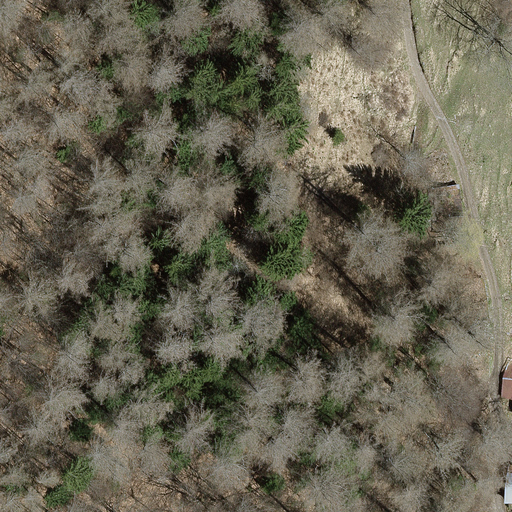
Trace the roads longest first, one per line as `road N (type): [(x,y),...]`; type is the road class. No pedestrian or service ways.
road 1 (track): [(408,0),(420,78),(463,172),(498,306),(495,381)]
road 2 (track): [(495,381),(457,456),(400,511)]
road 3 (track): [(495,381),(490,422),(502,511)]
